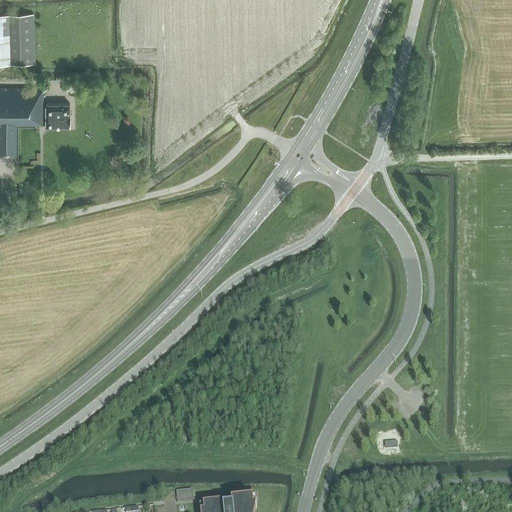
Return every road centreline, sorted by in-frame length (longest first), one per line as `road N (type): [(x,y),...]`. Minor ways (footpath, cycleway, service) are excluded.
road 1 (unclassified): [(0,473),(90,409),(231,281),(311,239),(354,191)]
road 2 (tertiary): [(302,511),(330,428),(408,324),(414,293),(410,256),(391,224),(354,191)]
road 3 (unclassified): [(0,233),(187,186),(254,133),(291,151)]
road 4 (primary): [(291,151),(140,335)]
road 5 (primary): [(140,335),(229,253),(299,165)]
road 6 (primary): [(0,445),(140,335)]
road 7 (primary): [(372,0),(291,151)]
road 8 (primary): [(308,151),(388,0)]
road 9 (unclassified): [(376,156),(418,0)]
road 10 (unclassified): [(511,156),(376,156)]
